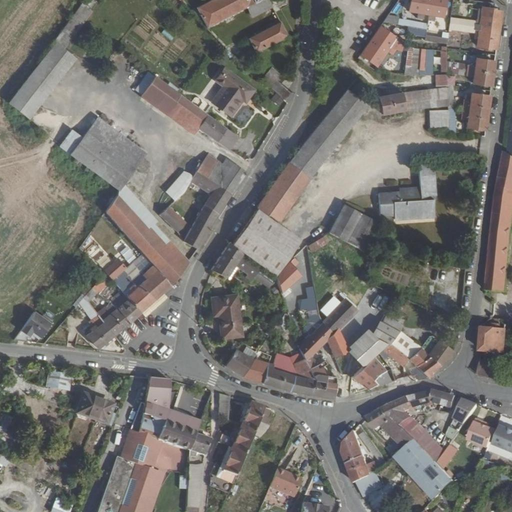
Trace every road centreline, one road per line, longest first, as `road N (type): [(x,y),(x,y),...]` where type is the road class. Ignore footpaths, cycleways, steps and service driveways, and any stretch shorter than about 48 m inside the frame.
road 1 (residential): [(312,17),(304,99),(199,267),(184,322),(188,360)]
road 2 (residential): [(511,43),(460,374)]
road 3 (unclassified): [(0,347),(145,366),(188,360)]
road 4 (unknown): [(145,366),(90,511)]
road 5 (residential): [(188,360),(237,388),(322,415)]
road 6 (residential): [(460,374),(322,415)]
